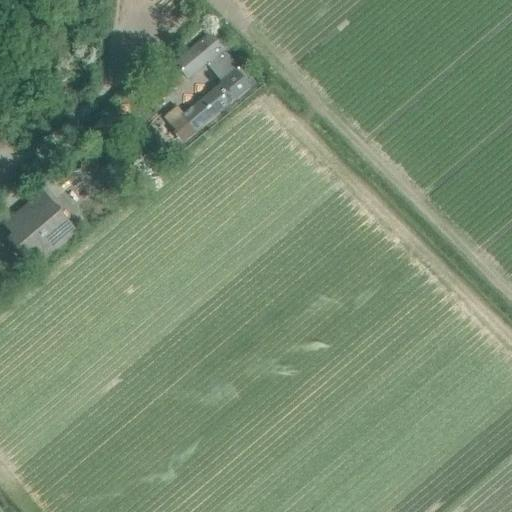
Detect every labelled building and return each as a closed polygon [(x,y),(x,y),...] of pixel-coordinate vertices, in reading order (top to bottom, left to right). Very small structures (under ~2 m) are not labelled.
[(211,33),(174,64),(186,79),(205,64),(236,102),(255,86),(250,79),(247,82),(224,54),(226,52),(211,33)] [(194,131),(231,101),(218,85),(181,115),(194,131)] [(185,144),(180,137),(189,131),(182,121),(173,127),(172,126),(169,128),(181,146),(185,144)] [(77,234),(42,192),(2,226),(11,236),(5,241),(32,272),(77,234)] [(0,273),(6,280),(21,268),(0,242),(0,273)]
